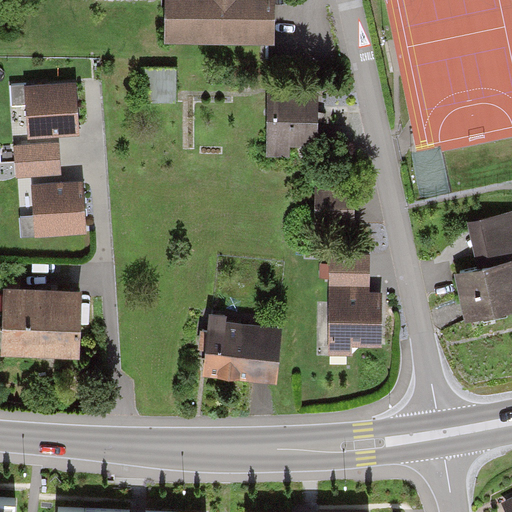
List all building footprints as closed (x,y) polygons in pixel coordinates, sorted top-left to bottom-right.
[(166,0),(166,43),(276,45),(275,0),(166,0)] [(173,73),(140,74),(141,106),(174,105),(173,73)] [(74,81),(11,87),(12,105),(27,104),(30,139),(79,134),(74,81)] [(289,147),(318,148),(319,109),(319,95),(267,94),(266,158),(288,158),(289,147)] [(58,143),(12,147),(15,179),(60,176),(58,143)] [(85,182),(31,185),(33,213),(19,214),(21,240),(88,236),(85,182)] [(355,192),(314,191),(314,221),(354,222),(355,192)] [(511,212),(468,223),(479,271),(456,277),(466,322),(511,311),(511,212)] [(330,287),(370,288),(370,255),(330,254),(330,264),(320,264),(320,280),(330,280),(330,287)] [(329,355),(352,355),(352,347),(382,347),(382,293),(370,293),(370,288),(330,287),(329,355)] [(82,292),(5,290),(3,356),(80,359),(82,292)] [(275,328),(205,319),(197,375),(267,384),(275,328)] [(0,511),(16,511),(17,498),(0,496),(0,511)]
